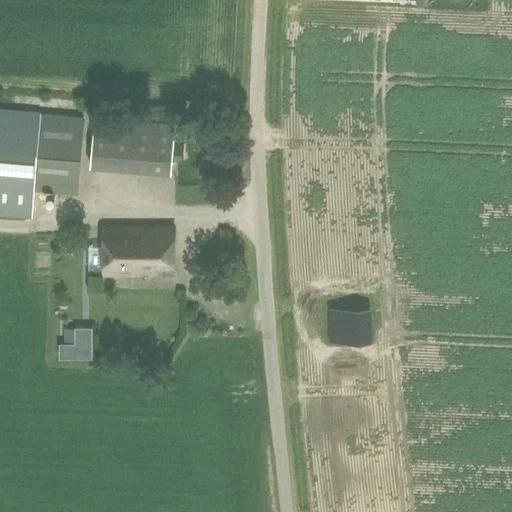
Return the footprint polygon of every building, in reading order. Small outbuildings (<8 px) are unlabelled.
[(0,108),(0,212),(32,215),(41,112),(0,108)] [(89,164),(172,171),(177,120),(94,113),(89,164)] [(104,277),(175,275),(175,224),(102,225),(104,277)] [(371,306),(329,306),(330,342),(371,343),(371,306)] [(91,358),(91,343),(76,343),(60,343),(60,358),(91,358)]
